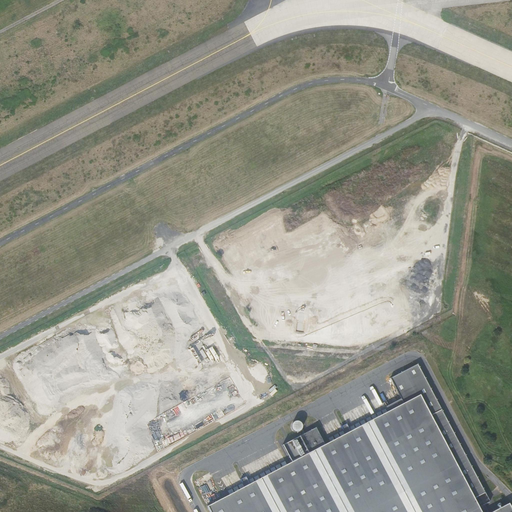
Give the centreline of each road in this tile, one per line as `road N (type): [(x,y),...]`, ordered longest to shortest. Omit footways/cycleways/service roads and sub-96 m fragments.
road 1 (track): [(465,125),(411,274),(417,319),(431,341),(454,346),(491,321),(492,385),(511,412)]
road 2 (unknown): [(417,319),(358,347),(262,331),(240,313),(197,232)]
